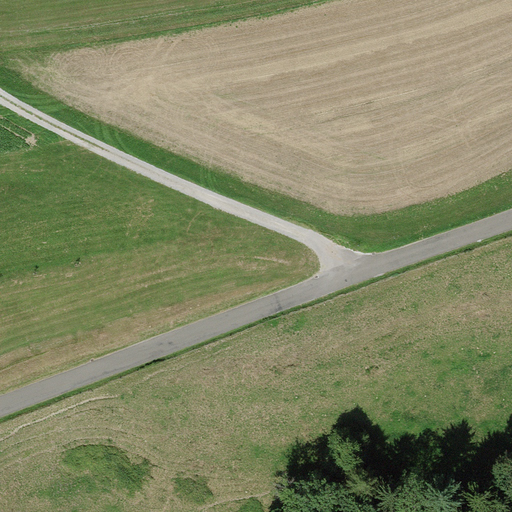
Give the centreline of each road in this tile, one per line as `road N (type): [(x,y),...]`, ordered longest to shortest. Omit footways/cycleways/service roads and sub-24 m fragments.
road 1 (unclassified): [(0,404),(511,220)]
road 2 (track): [(0,98),(370,269)]
